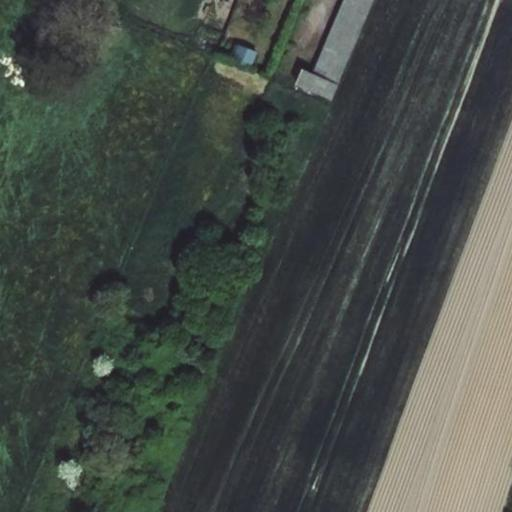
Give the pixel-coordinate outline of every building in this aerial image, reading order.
[(360,0),(346,0),(344,7),(369,17),(374,5),(360,0)] [(369,17),(344,7),(339,18),(363,29),(369,17)] [(339,18),(333,30),(358,41),(363,29),(339,18)] [(358,41),(333,30),(328,42),(353,53),(358,41)] [(353,53),(328,42),(323,55),(348,65),(353,53)] [(348,65),(323,55),(317,67),(342,78),(348,65)] [(342,78),(317,67),(312,78),(337,89),(342,78)] [(312,78),(302,73),(295,88),(331,104),(337,89),(312,78)]
